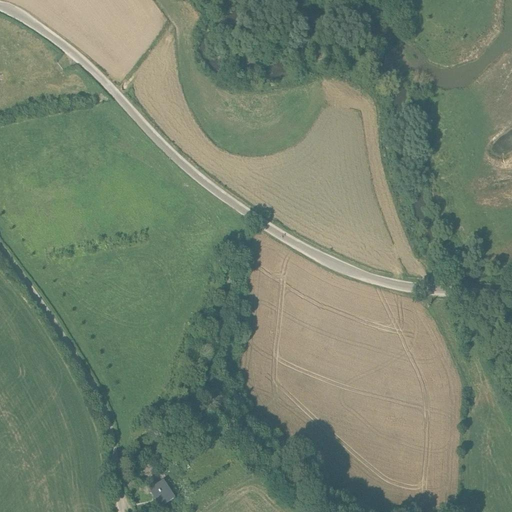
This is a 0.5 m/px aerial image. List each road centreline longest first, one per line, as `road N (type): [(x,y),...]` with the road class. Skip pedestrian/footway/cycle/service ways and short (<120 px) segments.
road 1 (unclassified): [(461,290),(385,282),(270,229),(200,180),(65,47),(0,6)]
road 2 (unclassified): [(120,511),(99,399),(0,248)]
road 3 (track): [(114,465),(197,385),(252,217)]
